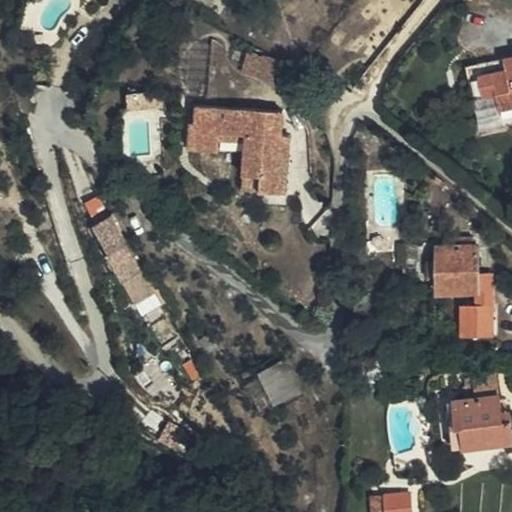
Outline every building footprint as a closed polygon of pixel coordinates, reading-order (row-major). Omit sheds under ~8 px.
[(273,78),(279,55),(250,48),(244,71),(273,78)] [(511,59),(509,60),(511,70),(474,77),(479,100),(491,98),(494,111),(511,107),(511,59)] [(284,131),(286,109),(201,102),(199,118),(195,118),(192,148),(222,150),(223,131),(250,133),(247,174),(262,175),(261,190),(288,192),(292,131),(284,131)] [(97,222),(113,248),(115,250),(130,242),(113,213),(97,222)] [(125,282),(146,270),(130,242),(115,250),(113,248),(107,252),(125,282)] [(477,274),(478,247),(436,247),(436,291),(478,293),(477,297),(492,297),(492,274),(477,274)] [(393,288),(354,288),(354,312),(393,312),(393,288)] [(492,297),(477,297),(477,305),(462,304),(461,343),(491,344),(492,297)] [(264,367),(274,398),(300,390),(291,359),(264,367)] [(499,370),(476,375),(479,391),(502,386),(499,370)] [(511,443),(511,423),(511,413),(502,414),(500,396),(454,401),(457,427),(461,427),(464,447),(511,443)] [(386,494),(386,498),(386,511),(412,511),(410,493),(386,494)]
